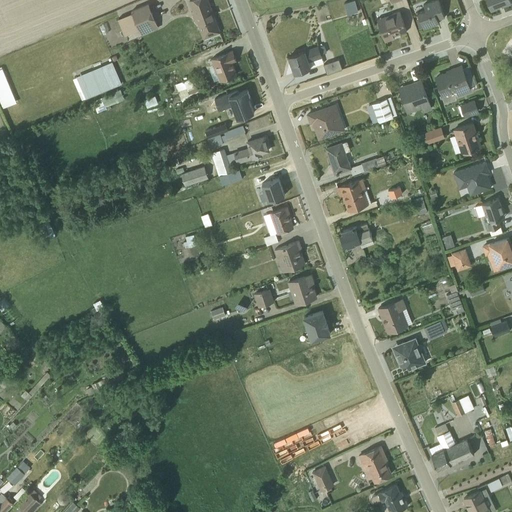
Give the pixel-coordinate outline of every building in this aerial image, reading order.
[(220,32),(207,0),(194,0),(189,2),(203,39),(220,32)] [(444,17),(438,0),(435,0),(423,4),(425,10),(417,12),(423,29),(439,23),(437,19),(444,17)] [(510,0),(486,0),(491,10),(511,2),(510,0)] [(357,12),(354,1),(344,4),(347,15),(357,12)] [(152,3),(131,11),(139,33),(160,26),(152,3)] [(407,32),(399,12),(377,20),(385,42),(394,39),(393,37),(407,32)] [(318,47),(288,57),(294,73),(310,68),(307,61),(312,59),(312,60),(321,57),(318,47)] [(232,51),(211,59),(220,81),(236,74),(231,61),(236,59),(232,51)] [(324,65),(327,74),(342,69),(338,60),(324,65)] [(121,84),(112,62),(76,77),(86,99),(121,84)] [(471,89),(461,66),(451,70),(452,72),(436,78),(443,96),(456,91),(457,94),(471,89)] [(13,97),(1,70),(0,70),(0,89),(5,100),(13,97)] [(192,78),(176,85),(183,102),(206,92),(204,89),(198,91),(192,78)] [(431,109),(421,80),(412,83),(413,86),(399,90),(407,113),(421,108),(423,112),(431,109)] [(104,106),(125,98),(121,88),(98,97),(100,103),(102,102),(104,106)] [(237,91),(215,100),(219,111),(232,106),(237,119),(254,112),(248,98),(250,97),(247,90),(238,93),(237,91)] [(147,106),(158,103),(156,95),(145,98),(147,106)] [(386,99),(372,104),(378,121),(392,116),(386,99)] [(464,115),(477,110),(473,100),(460,104),(464,115)] [(344,130),(335,105),(307,115),(310,123),(316,121),(318,130),(316,131),(319,138),(344,130)] [(473,122),(453,129),(461,152),(481,146),(473,122)] [(424,132),(428,142),(444,137),(441,126),(424,132)] [(210,148),(246,135),(243,127),(207,140),(210,148)] [(229,165),(261,156),(260,153),(268,150),(264,137),(247,142),(248,147),(233,152),(234,153),(226,155),(224,149),(211,153),(219,175),(231,172),(229,165)] [(382,155),(351,167),(342,144),(326,150),(335,174),(350,169),(353,175),(385,163),(382,155)] [(485,161),(453,172),(458,188),(467,186),(470,194),(489,188),(484,173),(489,172),(485,161)] [(185,186),(208,178),(204,166),(181,175),(185,186)] [(231,172),(219,175),(222,185),(243,179),(240,169),(231,172)] [(348,211),(369,204),(363,189),(366,188),(362,179),(337,188),(340,196),(343,195),(348,211)] [(437,195),(435,188),(429,190),(431,197),(437,195)] [(428,212),(422,197),(414,200),(419,215),(428,212)] [(503,212),(498,197),(481,203),(484,213),(481,214),(487,230),(501,225),(499,218),(501,217),(500,214),(503,212)] [(248,213),(239,216),(242,225),(263,218),(258,203),(245,207),(248,213)] [(287,207),(270,213),(277,233),(293,228),(290,219),(291,218),(287,207)] [(42,208),(32,213),(44,241),(50,238),(46,229),(50,227),(42,208)] [(372,241),(366,224),(339,233),(344,249),(352,246),(353,248),(372,241)] [(195,233),(184,235),(187,246),(197,244),(195,233)] [(275,234),(264,237),(267,246),(278,242),(275,234)] [(454,245),(450,234),(442,236),(446,248),(454,245)] [(493,270),(511,263),(511,252),(511,253),(509,246),(511,246),(508,237),(488,244),(488,243),(482,245),(485,255),(488,254),(493,270)] [(299,241),(275,250),(283,272),(305,264),(299,250),(302,249),(299,241)] [(471,265),(465,248),(452,253),(452,255),(447,256),(451,266),(456,265),(458,270),(471,265)] [(311,275),(288,282),(295,304),(316,297),(311,284),(314,283),(311,275)] [(485,290),(482,282),(469,288),(472,295),(485,290)] [(254,293),(254,296),(258,307),(274,302),(270,288),(254,293)] [(456,290),(446,294),(454,314),(464,310),(456,290)] [(403,298),(378,309),(388,332),(408,324),(402,310),(407,308),(403,298)] [(211,309),(214,318),(225,315),(223,306),(211,309)] [(322,311),(302,318),(310,340),(330,333),(322,311)] [(280,333),(295,328),(292,318),(277,323),(280,333)] [(445,319),(424,327),(429,338),(444,332),(443,329),(448,327),(445,319)] [(496,335),(510,330),(506,320),(501,322),(500,319),(491,322),(496,335)] [(409,368),(426,361),(416,337),(401,343),(402,346),(394,349),(400,365),(407,363),(409,368)] [(488,376),(497,373),(494,365),(485,368),(488,376)] [(468,394),(452,401),(458,415),(474,408),(468,394)] [(438,470),(474,454),(467,438),(456,443),(449,429),(448,430),(445,422),(435,427),(438,434),(437,435),(440,443),(429,448),(438,470)] [(502,424),(485,430),(490,446),(507,440),(502,424)] [(381,446),(358,456),(368,479),(371,478),(373,482),(391,474),(381,454),(384,453),(381,446)] [(102,447),(97,457),(105,461),(110,451),(102,447)] [(334,485),(325,466),(312,472),(321,491),(334,485)] [(17,467),(7,478),(15,485),(25,474),(17,467)] [(511,480),(508,473),(488,483),(491,490),(511,480)] [(389,511),(393,511),(407,506),(401,492),(400,493),(396,484),(378,493),(378,494),(372,496),(371,498),(370,499),(371,501),(371,502),(373,503),(375,504),(381,501),(382,502),(384,501),(389,511)] [(486,488),(464,497),(470,511),(492,511),(496,511),(486,488)] [(316,498),(313,490),(308,493),(312,500),(316,498)] [(22,504),(30,511),(37,511),(45,504),(32,492),(22,504)] [(5,511),(13,504),(1,493),(0,494),(0,511),(5,511)]
